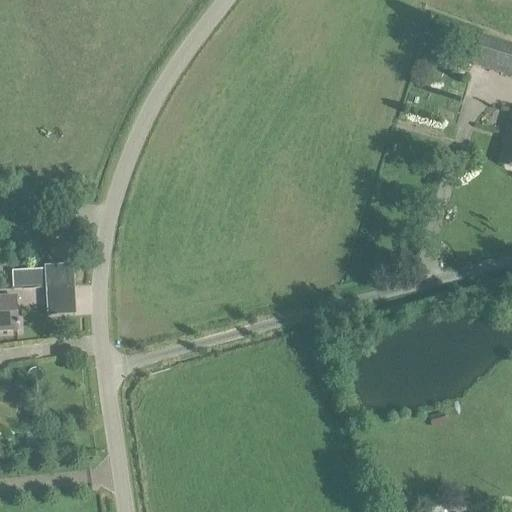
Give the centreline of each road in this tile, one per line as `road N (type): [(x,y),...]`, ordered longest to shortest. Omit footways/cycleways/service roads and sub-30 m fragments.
road 1 (unclassified): [(108,369),(511,260)]
road 2 (unclassified): [(108,369),(104,251),(122,174),(154,103),(227,0)]
road 3 (unclassified): [(125,511),(108,369)]
